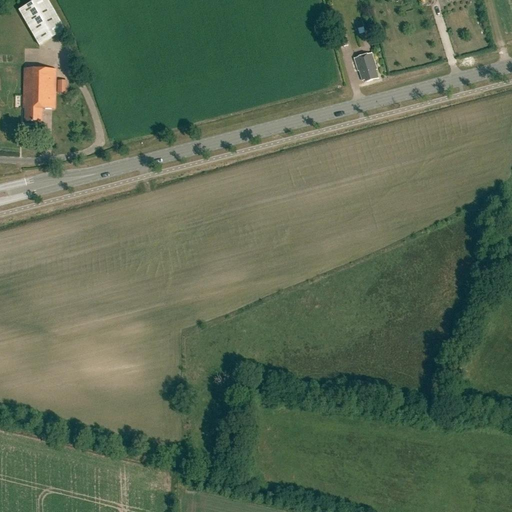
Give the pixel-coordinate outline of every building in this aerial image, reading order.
[(66,31),(48,0),(37,0),(20,10),(40,46),(66,31)] [(348,46),(344,34),(337,36),(341,48),(348,46)] [(106,57),(113,79),(125,76),(118,53),(106,57)] [(355,59),(359,71),(360,71),(363,81),(365,80),(366,83),(379,79),(376,70),(377,70),(372,53),(355,59)] [(55,110),(57,70),(24,69),(23,108),(26,108),(25,121),(43,122),(43,109),(55,110)] [(58,81),(58,94),(67,94),(68,81),(58,81)]
